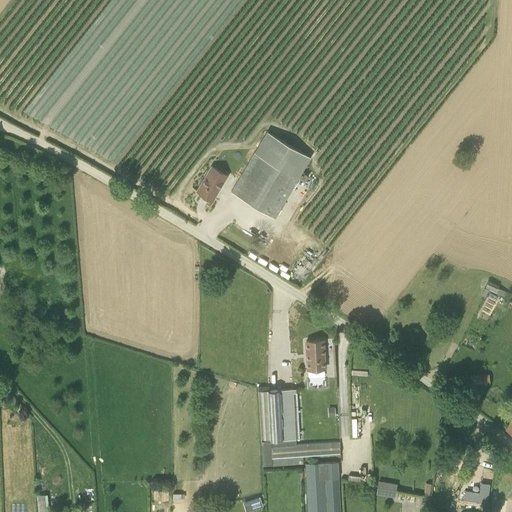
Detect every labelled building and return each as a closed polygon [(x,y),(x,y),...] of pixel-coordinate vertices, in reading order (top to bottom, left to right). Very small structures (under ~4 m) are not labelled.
[(274,217),(302,170),(310,156),(267,131),(231,191),(274,217)] [(198,188),(204,192),(203,193),(210,198),(218,186),(220,188),(228,175),(211,166),(198,188)] [(487,281),(481,294),(485,296),(489,289),(505,297),(508,291),(487,281)] [(307,369),(325,369),(323,339),(305,340),(307,369)] [(471,385),(483,384),(500,381),(499,372),(470,374),(471,385)] [(269,389),(268,389),(272,458),(303,456),(331,455),(340,454),(339,441),(330,442),(296,443),(296,438),(300,437),(297,392),(293,392),(293,388),(269,389)] [(272,458),(268,389),(258,390),(261,440),(263,464),(303,462),(303,456),(272,458)] [(368,397),(353,397),(353,416),(368,416),(368,397)] [(339,511),(337,461),(304,463),(306,511),(339,511)] [(379,479),(378,494),(397,496),(399,481),(379,479)] [(481,506),(484,480),(473,479),(473,484),(472,495),(462,493),(460,504),(481,506)] [(254,498),(257,508),(263,506),(260,497),(254,498)] [(499,511),(501,501),(493,500),(490,511),(499,511)]
